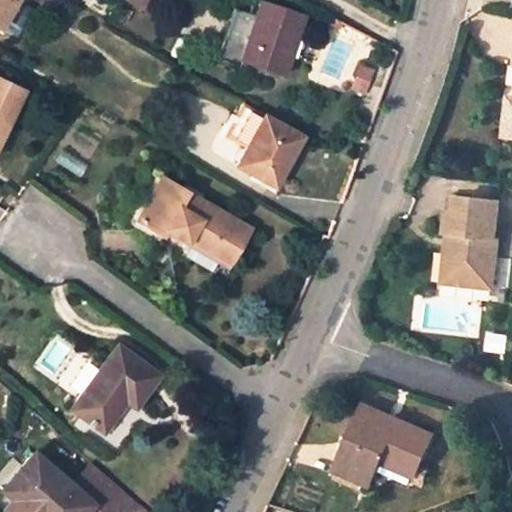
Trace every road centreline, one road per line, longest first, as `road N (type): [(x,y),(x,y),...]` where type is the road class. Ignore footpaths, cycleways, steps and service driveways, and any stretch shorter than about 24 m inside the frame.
road 1 (unclassified): [(442,0),(427,63),(312,340)]
road 2 (residential): [(10,213),(281,416)]
road 3 (residential): [(312,340),(511,409)]
